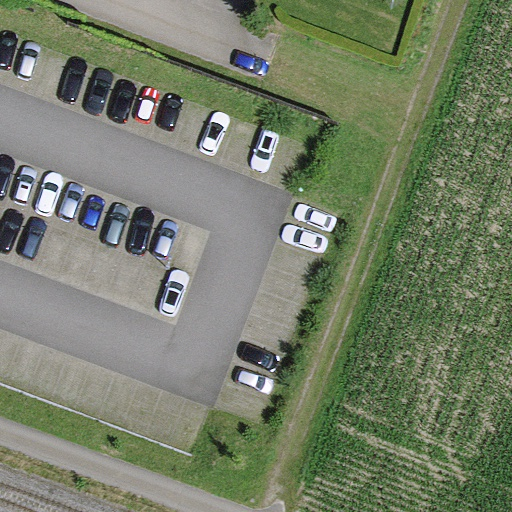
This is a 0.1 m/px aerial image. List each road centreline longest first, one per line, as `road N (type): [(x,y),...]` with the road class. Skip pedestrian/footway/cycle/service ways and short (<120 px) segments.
road 1 (residential): [(195,511),(0,443)]
road 2 (residential): [(270,55),(116,0)]
